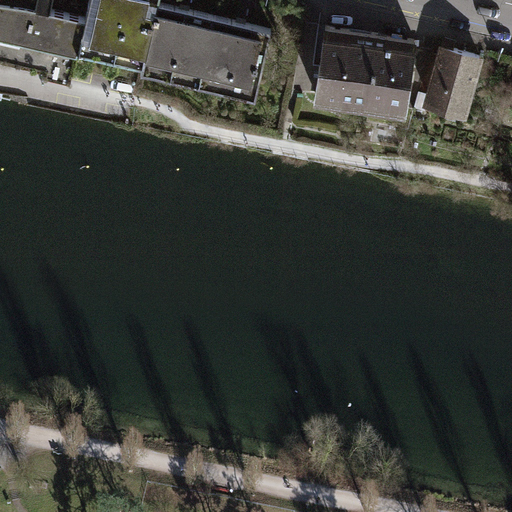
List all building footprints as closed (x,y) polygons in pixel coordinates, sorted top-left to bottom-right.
[(0,0),(0,43),(20,49),(18,57),(46,64),(48,58),(73,64),(77,46),(85,15),(50,6),(51,0),(0,0)] [(77,46),(143,61),(157,0),(88,0),(85,15),(77,46)] [(142,66),(198,79),(213,14),(157,0),(143,61),(142,66)] [(270,27),(213,14),(198,79),(255,93),(270,27)] [(315,92),(364,99),(375,32),(326,24),(315,92)] [(414,38),(375,32),(364,99),(403,106),(414,38)] [(443,44),(428,94),(463,105),(479,55),(443,44)]
